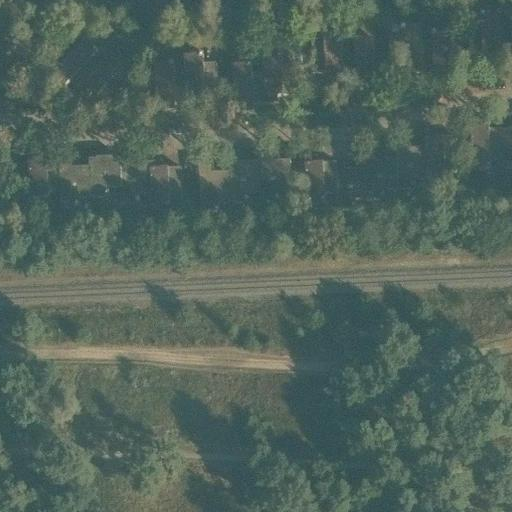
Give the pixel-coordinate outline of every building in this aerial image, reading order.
[(503,62),(502,30),(502,14),(481,15),(481,25),(469,25),(470,56),(489,55),(489,62),(503,62)] [(511,30),(502,30),(503,62),(511,61),(511,20),(511,21),(511,30)] [(0,51),(7,57),(21,43),(0,23),(0,51)] [(424,74),(422,43),(422,27),(401,28),(402,37),(389,37),(391,68),(410,67),(410,75),(424,74)] [(432,42),(422,43),(424,74),(434,74),(435,81),(454,80),(451,32),(432,33),(432,42)] [(345,82),(344,50),(344,33),(324,34),(324,44),(314,44),(315,75),(332,74),(332,82),(345,82)] [(77,87),(99,65),(92,59),(98,53),(84,39),(51,74),(66,88),(72,82),(77,87)] [(354,50),(344,50),(345,82),(356,81),(356,89),(375,89),(374,39),(354,40),(354,50)] [(110,53),(99,65),(77,87),(89,98),(94,92),(107,105),(128,83),(119,74),(125,68),(110,53)] [(183,57),(184,72),(186,105),(200,105),(200,96),(219,95),(217,63),(205,64),(204,56),(183,57)] [(261,57),(262,74),(263,105),(278,105),(278,97),(296,96),(295,65),(283,65),(282,57),(261,57)] [(186,105),(184,72),(175,73),(174,63),(154,64),(157,115),(176,113),(175,106),(186,105)] [(263,105),(262,74),(253,74),(253,65),(233,66),(235,115),(254,115),(254,105),(263,105)] [(503,161),(502,131),(502,130),(489,130),(489,121),(469,121),(472,171),(491,170),(491,161),(500,161),(503,161)] [(509,131),(502,131),(503,161),(500,161),(500,170),(511,169),(511,128),(509,129),(509,131)] [(424,132),(425,148),(426,180),(445,179),(445,170),(458,169),(457,138),(438,139),(438,131),(424,132)] [(395,150),(396,160),(396,189),(416,189),(415,180),(426,180),(425,148),(395,150)] [(259,156),(259,162),(260,193),(261,204),(280,204),(279,192),(291,191),(290,161),(272,162),(272,155),(259,156)] [(49,194),(60,193),(59,163),(48,163),(48,162),(41,163),(41,156),(29,156),(30,204),(49,203),(49,194)] [(90,161),(90,169),(91,199),(110,198),(109,189),(121,188),(121,166),(120,158),(98,158),(98,160),(90,161)] [(338,195),(337,173),(337,164),(318,165),(318,158),(304,158),(307,205),(325,205),(325,195),(337,195),(338,195)] [(396,189),(396,160),(366,162),(367,169),(367,199),(386,199),(386,190),(396,189)] [(91,199),(90,169),(72,169),(71,162),(59,163),(60,193),(61,209),(80,209),(79,199),(91,199)] [(230,165),(231,173),(232,203),(250,203),(249,194),(260,193),(259,162),(238,163),(238,165),(230,165)] [(140,194),(150,194),(149,163),(127,164),(127,166),(121,166),(121,188),(122,204),(140,204),(140,194)] [(149,163),(150,194),(151,210),(170,210),(170,200),(182,200),(181,169),(162,170),(162,163),(149,163)] [(220,204),(232,203),(231,173),(212,174),(212,167),(199,167),(201,214),(220,213),(220,204)] [(344,173),(337,173),(338,195),(337,195),(338,210),(356,209),(356,200),(367,199),(367,169),(344,170),(344,173)]
